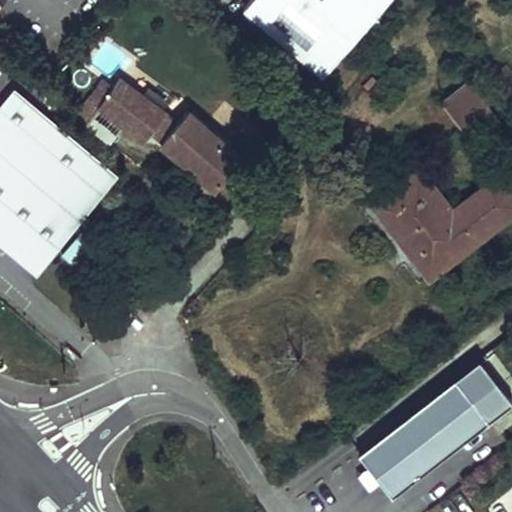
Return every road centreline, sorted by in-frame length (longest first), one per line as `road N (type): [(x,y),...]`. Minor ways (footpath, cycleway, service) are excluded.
road 1 (unclassified): [(160,392),(195,406),(231,440),(282,511)]
road 2 (unclassified): [(160,392),(113,390),(52,417),(23,462)]
road 3 (unclassified): [(23,462),(79,463),(124,410),(160,392)]
